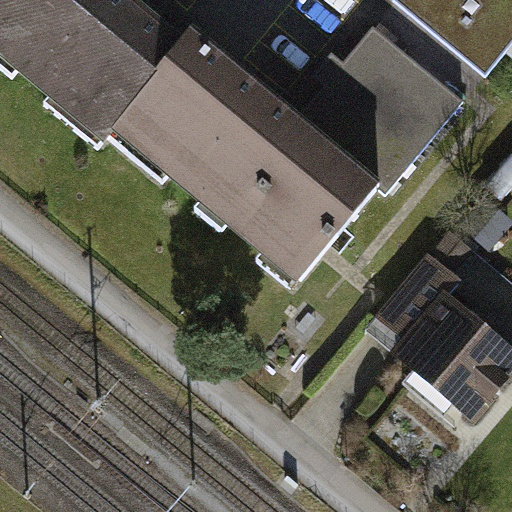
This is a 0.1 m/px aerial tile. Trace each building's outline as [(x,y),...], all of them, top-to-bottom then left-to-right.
[(189,44),(134,0),(0,0),(0,56),(108,144),(117,133),(189,44)] [(511,0),(407,0),(400,8),(495,88),(511,67),(511,0)] [(377,26),(302,118),(383,183),(390,189),(465,97),(377,26)] [(302,118),(198,33),(189,44),(117,133),(302,283),(383,183),(302,118)] [(511,362),(511,350),(431,290),(382,356),(469,421),(511,362)]
